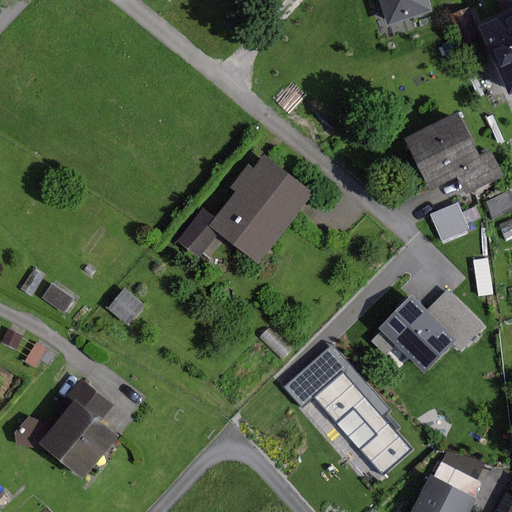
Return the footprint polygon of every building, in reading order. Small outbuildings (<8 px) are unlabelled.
[(432,0),(392,0),(399,21),(435,9),(432,0)] [(511,14),(484,27),(511,89),(511,88),(511,14)] [(461,115),(410,139),(432,185),(463,171),(469,183),(472,189),(504,174),(494,153),(482,159),(461,115)] [(207,212),(185,241),(204,255),(223,230),(263,260),(314,192),(267,157),(219,221),(207,212)] [(511,183),(489,193),(497,211),(511,204),(511,183)] [(434,206),(445,234),(473,223),(462,195),(434,206)] [(510,232),(511,230),(511,211),(503,216),(510,232)] [(112,300),(132,317),(149,298),(130,281),(112,300)] [(452,288),(430,310),(460,339),(456,343),(465,352),(491,325),(452,288)] [(427,373),(456,343),(460,339),(430,310),(414,295),(381,329),(427,373)] [(339,346),(291,388),(308,408),(319,399),(350,372),(389,417),(396,411),(357,366),(339,346)] [(389,417),(350,372),(319,399),(388,478),(419,451),(389,417)] [(63,409),(70,415),(58,428),(35,420),(23,433),(24,441),(45,443),(85,476),(119,436),(102,422),(115,407),(85,382),(63,409)] [(450,463),(441,481),(436,479),(418,511),(470,511),(486,482),(450,463)]
